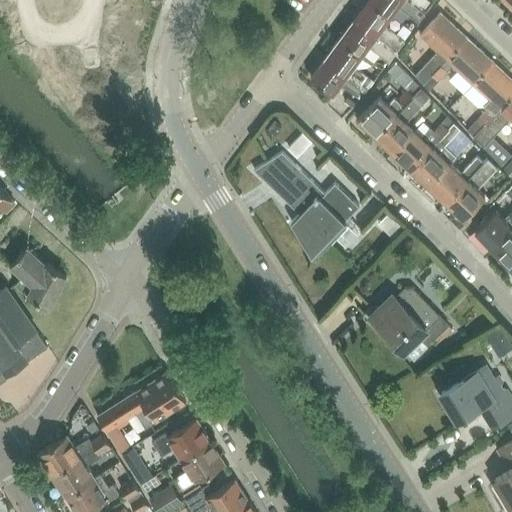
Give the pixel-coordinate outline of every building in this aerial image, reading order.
[(360,10),(353,18),(396,50),(404,39),(384,24),(390,15),(369,0),(366,0),(366,1),(365,0),(362,0),(357,7),(360,10)] [(425,11),(409,0),(369,0),(390,15),(398,5),(418,20),(425,11)] [(409,0),(425,11),(433,0),(432,0),(409,0)] [(511,0),(503,0),(511,8),(511,0)] [(439,12),(419,34),(436,50),(445,59),(466,37),(439,12)] [(353,18),(339,37),(362,54),(368,45),(388,60),(396,50),(353,18)] [(339,37),(325,57),(359,82),(360,82),(365,75),(353,66),(362,54),(339,37)] [(445,59),(423,83),(423,84),(429,90),(446,71),(452,65),(457,69),(472,84),(493,62),(466,37),(445,59)] [(436,50),(414,74),(417,77),(423,83),(445,59),(436,50)] [(359,82),(325,57),(310,76),(333,93),(340,83),(359,98),(367,87),(365,86),(360,82),(359,82)] [(511,79),(493,62),(472,84),(489,100),(484,106),(485,107),(477,116),(478,118),(484,123),(511,93),(511,79)] [(365,75),(360,82),(365,86),(367,87),(372,80),(365,75)] [(413,95),(420,87),(421,87),(415,81),(397,99),(395,96),(388,103),(379,95),(358,117),(359,119),(357,121),(364,128),(367,126),(376,134),(413,95)] [(429,95),(420,87),(413,95),(376,134),(393,151),(414,128),(405,120),(429,95)] [(350,92),(344,101),(347,103),(351,106),(357,98),(350,92)] [(511,93),(484,123),(473,136),(483,146),(509,118),(511,120),(511,93)] [(477,116),(465,129),(467,130),(473,136),(484,123),(478,118),(477,116)] [(424,137),(414,128),(393,151),(411,168),(448,128),(442,122),(432,133),(430,131),(424,137)] [(448,128),(411,168),(428,184),(450,162),(456,155),(455,154),(444,144),(460,128),(454,122),(448,128)] [(297,155),(310,140),(302,132),(288,147),(297,155)] [(341,174),(351,164),(337,149),(327,158),(341,174)] [(281,151),(253,169),(291,205),(296,201),(303,208),(291,222),(303,233),(300,236),(314,250),(311,253),(312,254),(331,233),(343,221),(345,222),(345,221),(344,220),(358,205),(334,182),(324,192),(281,151)] [(450,162),(428,184),(445,200),(483,161),(477,154),(460,172),(450,162)] [(483,161),(445,200),(446,201),(463,218),(467,213),(471,217),(480,207),(476,204),(485,195),(477,187),(496,166),(486,157),(483,161)] [(511,158),(503,167),(511,175),(511,158)] [(11,198),(0,186),(0,209),(3,207),(6,210),(14,201),(11,198)] [(490,204),(474,219),(479,225),(475,229),(491,247),(511,227),(511,212),(511,211),(503,218),(490,204)] [(352,243),(365,230),(357,222),(344,234),(352,243)] [(411,244),(422,228),(413,222),(402,238),(411,244)] [(511,227),(491,247),(508,264),(511,260),(511,227)] [(15,283),(27,293),(26,294),(48,306),(66,274),(44,262),(27,246),(10,264),(22,275),(15,283)] [(381,253),(386,263),(399,256),(394,246),(381,253)] [(0,377),(46,346),(4,285),(0,288),(0,377)] [(405,286),(395,296),(393,294),(370,316),(404,350),(418,335),(427,345),(449,324),(431,306),(413,286),(405,286)] [(499,324),(483,334),(490,345),(506,335),(499,324)] [(511,414),(511,401),(497,377),(495,377),(487,364),(441,392),(457,418),(483,402),(497,424),(511,414)] [(145,426),(185,400),(167,371),(96,415),(106,430),(136,411),(145,426)] [(210,440),(196,417),(168,435),(165,431),(152,439),(162,455),(174,447),(181,458),(210,440)] [(120,438),(126,448),(142,439),(136,428),(120,438)] [(94,447),(106,439),(102,432),(90,440),(88,436),(74,445),(67,434),(38,452),(52,473),(89,450),(89,451),(94,447)] [(110,446),(106,439),(94,447),(98,454),(110,446)] [(511,467),(510,469),(494,479),(511,508),(511,439),(498,448),(505,461),(510,458),(511,460),(511,467)] [(210,440),(181,458),(188,468),(175,477),(182,488),(224,461),(210,440)] [(89,450),(52,473),(65,495),(94,476),(86,464),(94,459),(89,451),(89,450)] [(148,479),(163,473),(158,461),(144,467),(148,479)] [(94,476),(65,495),(76,511),(85,511),(118,491),(113,483),(108,485),(100,472),(94,476)] [(215,511),(229,511),(248,500),(234,478),(207,496),(202,488),(185,499),(193,511),(201,511),(211,505),(215,511)] [(133,480),(120,488),(127,498),(139,490),(133,480)] [(171,483),(149,496),(152,501),(159,511),(163,511),(182,500),(174,487),(171,483)] [(142,495),(130,502),(135,511),(138,511),(148,506),(142,495)] [(255,511),(248,500),(229,511),(255,511)]
